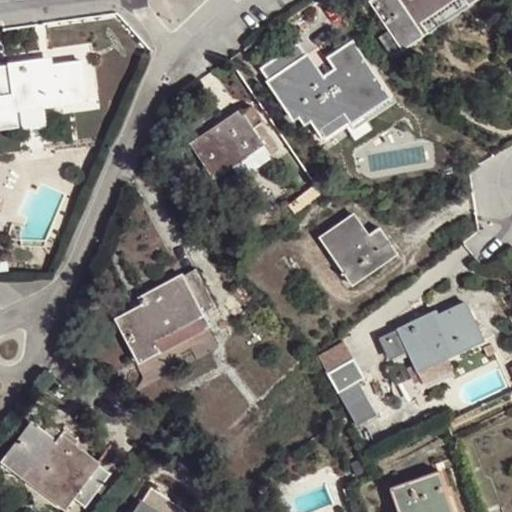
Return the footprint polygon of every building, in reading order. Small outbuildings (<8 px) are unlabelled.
[(373,0),(369,3),(401,50),(422,34),(416,26),(453,0),(462,0),(466,6),(474,0),(373,0)] [(257,70),(267,83),(305,56),(297,43),(257,70)] [(305,56),(267,83),(292,119),(295,117),(303,112),(316,131),(344,113),(350,123),(388,99),(349,45),(327,59),(334,70),(320,78),(305,56)] [(45,107),(86,101),(80,63),(41,68),(40,62),(8,67),(0,67),(0,130),(16,128),(14,112),(13,105),(43,101),(45,107)] [(395,109),(388,99),(350,123),(344,113),(316,131),(303,112),(295,117),(315,145),(341,128),(349,139),(395,109)] [(43,101),(13,105),(14,112),(45,107),(43,101)] [(259,148),(266,158),(279,150),(267,131),(255,137),(239,113),(215,129),(192,145),(214,178),(227,168),(259,148)] [(235,179),(266,158),(259,148),(227,168),(235,179)] [(354,217),(321,238),(353,285),(398,256),(389,242),(380,228),(368,236),(354,217)] [(194,270),(180,278),(199,316),(214,308),(194,270)] [(199,316),(180,278),(140,299),(143,306),(129,314),(115,321),(138,362),(159,352),(153,341),(199,316)] [(398,332),(415,366),(442,353),(445,360),(481,342),(473,324),(465,306),(429,322),(426,318),(398,332)] [(442,353),(415,366),(418,373),(445,360),(442,353)] [(328,375),(357,427),(377,418),(359,383),(366,379),(354,359),(328,375)] [(28,468),(72,500),(98,465),(76,448),(79,443),(63,432),(61,435),(52,429),(46,436),(32,426),(4,462),(22,476),(28,468)] [(98,465),(72,500),(85,509),(111,475),(98,465)] [(420,511),(419,507),(447,497),(438,472),(390,489),(398,511),(420,511)] [(140,504),(152,511),(183,511),(149,489),(140,504)] [(452,511),(447,497),(419,507),(420,511),(452,511)]
